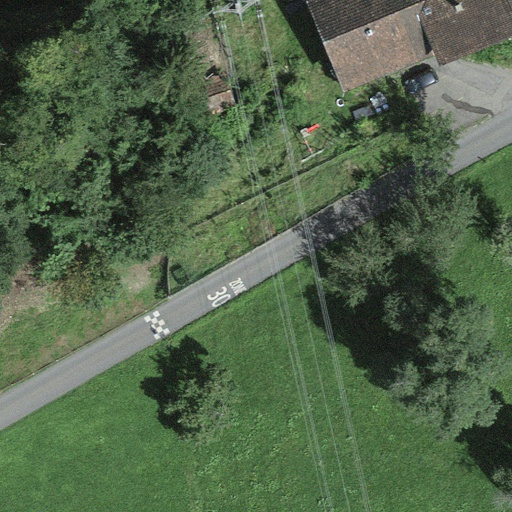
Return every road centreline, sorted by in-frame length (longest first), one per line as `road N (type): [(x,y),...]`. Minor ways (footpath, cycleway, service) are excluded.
road 1 (unclassified): [(511,130),(155,324)]
road 2 (unclassified): [(0,412),(155,324)]
